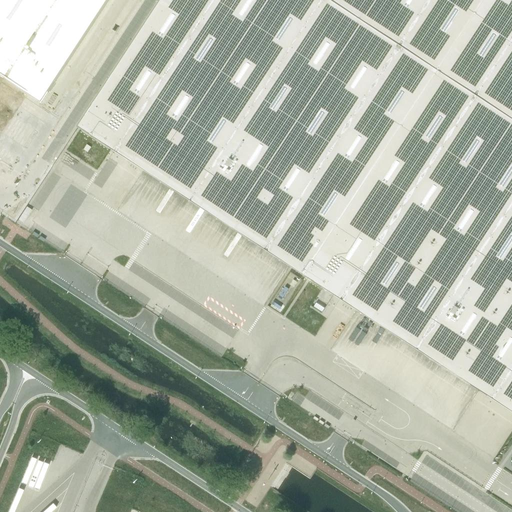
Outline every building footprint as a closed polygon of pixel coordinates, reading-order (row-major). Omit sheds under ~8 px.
[(0,0),(0,76),(42,104),(109,0),(0,0)] [(342,301),(476,97),(328,0),(161,0),(78,128),(322,288),(334,295),(342,301)] [(511,0),(328,0),(476,97),(511,41),(511,0)] [(511,41),(476,97),(511,120),(511,41)] [(511,120),(476,97),(342,301),(511,412),(511,120)] [(116,494),(167,511),(174,511),(178,502),(120,481),(116,494)]
